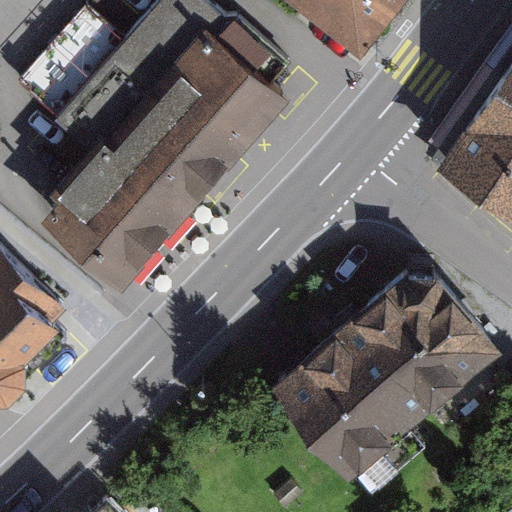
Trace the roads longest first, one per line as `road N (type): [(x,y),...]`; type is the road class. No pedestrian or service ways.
road 1 (secondary): [(355,152),(0,504)]
road 2 (residential): [(355,152),(511,272)]
road 3 (secondary): [(472,0),(355,152)]
